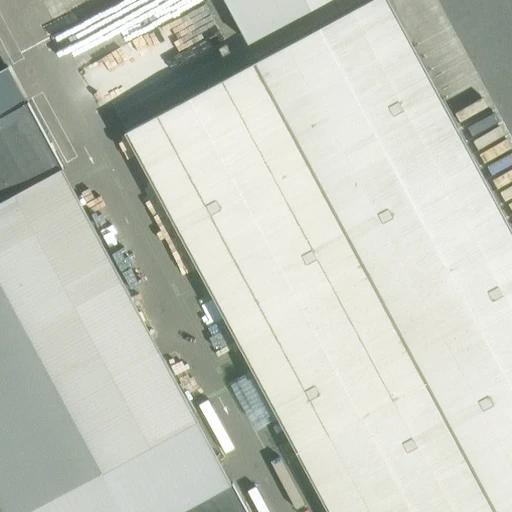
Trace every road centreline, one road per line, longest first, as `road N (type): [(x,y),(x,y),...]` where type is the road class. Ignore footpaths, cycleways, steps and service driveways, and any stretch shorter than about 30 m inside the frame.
road 1 (unknown): [(74,144),(177,310),(274,511)]
road 2 (unknown): [(74,144),(363,0)]
road 3 (unknown): [(0,24),(74,144)]
